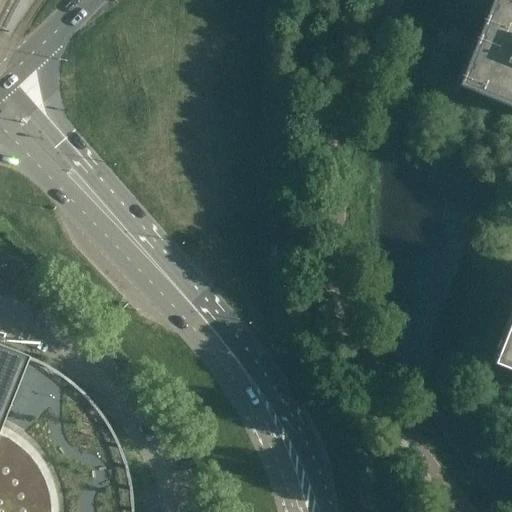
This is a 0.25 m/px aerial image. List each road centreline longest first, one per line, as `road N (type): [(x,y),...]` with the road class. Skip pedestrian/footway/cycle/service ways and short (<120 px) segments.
road 1 (tertiary): [(312,511),(269,407),(1,86)]
road 2 (unclassified): [(184,511),(155,443),(121,396),(73,348),(4,317)]
road 3 (primary): [(1,86),(86,0)]
